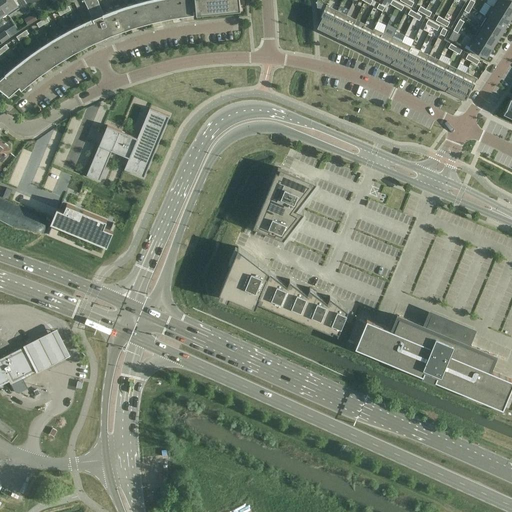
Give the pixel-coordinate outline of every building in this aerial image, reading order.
[(15,3),(13,0),(0,0),(0,2),(6,12),(8,16),(20,8),(24,13),(30,9),(25,0),(18,0),(17,1),(17,2),(15,3)] [(83,0),(93,19),(84,23),(92,40),(94,43),(111,36),(109,32),(108,29),(103,14),(97,0),(83,0)] [(146,0),(136,3),(141,21),(151,18),(147,0),(146,0)] [(147,0),(151,18),(152,22),(153,22),(163,20),(163,19),(162,16),(159,0),(147,0)] [(159,0),(162,16),(172,14),(173,14),(171,0),(159,0)] [(171,0),(173,14),(174,17),(175,17),(184,16),(185,16),(184,12),(182,0),(171,0)] [(182,0),(184,12),(194,11),(196,10),(195,0),(182,0)] [(195,0),(196,10),(196,14),(240,10),(239,0),(195,0)] [(496,0),(493,6),(492,7),(510,18),(511,15),(511,5),(502,0),(496,0)] [(135,3),(125,6),(130,24),(131,28),(132,28),(142,25),(141,21),(136,3),(135,3)] [(327,31),(337,11),(326,5),(321,16),(323,16),(318,26),(322,29),(327,31)] [(492,7),(493,6),(491,5),(484,16),(486,17),(504,28),(507,23),(510,18),(492,7)] [(124,6),(113,10),(120,28),(130,24),(125,6),(124,6)] [(113,10),(103,14),(108,29),(109,32),(111,36),(121,32),(120,28),(113,10)] [(332,33),(337,35),(347,15),(337,11),(327,31),(332,34),(332,33)] [(354,24),(356,20),(347,15),(337,35),(346,40),(354,24)] [(480,26),(498,37),(501,32),(504,28),(486,17),(483,23),(480,26)] [(73,28),(72,28),(81,45),(83,48),(84,47),(94,43),(92,40),(84,23),(73,28)] [(362,28),(354,24),(346,40),(355,44),(363,28),(362,28)] [(363,26),(362,28),(363,28),(355,44),(364,49),(373,30),(363,26)] [(474,36),(492,47),(495,42),(498,37),(480,26),(475,36),(474,36)] [(63,33),(62,34),(71,50),(72,50),(81,45),(72,28),(63,33)] [(374,28),(373,30),(364,49),(373,53),(383,33),(374,28)] [(0,40),(2,43),(10,37),(5,30),(0,34),(0,40)] [(392,37),(383,33),(373,53),(383,58),(392,37)] [(53,39),(52,40),(62,56),(64,59),(66,58),(73,54),(71,50),(62,34),(53,39)] [(489,52),(492,47),(474,36),(475,36),(473,34),(469,41),(466,45),(468,46),(486,57),(489,52)] [(392,62),(402,42),(392,37),(383,58),(392,62)] [(44,45),(42,46),(52,62),(54,61),(62,56),(52,40),(44,45)] [(396,64),(401,67),(409,50),(409,51),(411,46),(402,42),(392,62),(396,64)] [(34,52),(32,53),(43,68),(45,72),(45,71),(48,70),(55,65),(52,62),(42,46),(34,52)] [(409,50),(401,67),(406,69),(410,71),(418,55),(417,55),(420,50),(411,46),(409,51),(409,50)] [(427,59),(430,55),(420,50),(417,55),(418,55),(410,71),(419,75),(427,59)] [(25,58),(23,60),(34,75),(36,73),(43,68),(32,53),(25,58)] [(427,59),(419,75),(428,80),(436,64),(436,63),(438,59),(430,55),(427,59)] [(445,68),(446,68),(448,64),(438,59),(436,63),(436,64),(428,80),(438,84),(445,68)] [(16,65),(14,67),(25,82),(28,85),(30,83),(37,78),(34,75),(23,60),(16,65)] [(7,73),(5,75),(17,89),(19,87),(25,82),(14,67),(7,73)] [(454,72),(446,68),(445,68),(438,84),(447,89),(455,73),(454,72)] [(451,91),(456,93),(466,73),(456,68),(454,72),(455,73),(447,89),(451,91)] [(466,73),(456,93),(461,96),(466,98),(470,88),(472,89),(477,78),(466,73)] [(5,75),(0,78),(0,88),(9,96),(17,89),(5,75)] [(511,99),(510,98),(503,113),(511,117),(511,99)] [(99,144),(86,175),(99,180),(112,150),(129,157),(124,169),(144,177),(170,116),(150,107),(137,138),(107,125),(104,133),(99,144)] [(105,124),(117,129),(118,124),(107,120),(105,124)] [(0,141),(0,161),(10,149),(0,141)] [(265,197),(296,209),(316,183),(278,167),(265,197)] [(253,227),(283,239),(304,213),(296,209),(265,197),(253,227)] [(57,207),(51,223),(53,224),(104,245),(105,245),(107,246),(113,231),(111,230),(110,230),(104,227),(107,220),(67,203),(64,210),(60,209),(59,208),(57,207)] [(255,307),(257,302),(277,310),(287,285),(269,271),(238,247),(219,292),(220,293),(218,298),(227,301),(229,297),(255,307)] [(277,310),(297,318),(307,293),(290,279),(287,285),(277,310)] [(297,318),(317,327),(328,301),(310,288),(307,293),(297,318)] [(333,330),(339,333),(344,321),(348,310),(330,296),(328,301),(317,327),(332,333),(333,330)] [(503,407),(511,384),(511,378),(488,368),(493,355),(470,345),(476,329),(429,309),(423,326),(399,316),(393,329),(369,319),(367,318),(355,346),(358,347),(423,374),(424,371),(436,376),(435,379),(503,407)] [(25,345),(39,372),(72,355),(58,328),(25,345)] [(0,357),(0,386),(9,381),(12,386),(39,372),(25,345),(0,357)]
